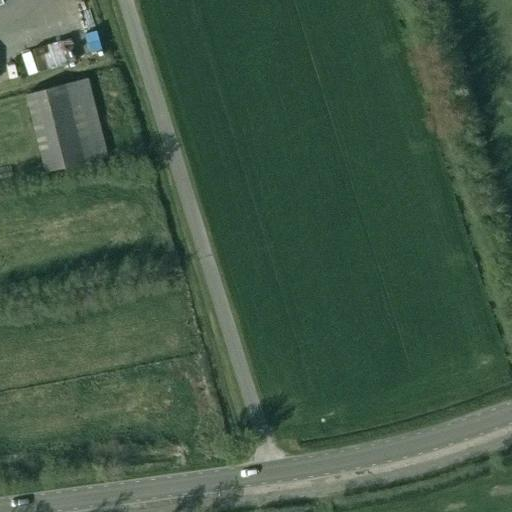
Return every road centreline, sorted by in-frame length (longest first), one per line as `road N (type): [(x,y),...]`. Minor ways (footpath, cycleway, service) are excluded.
road 1 (tertiary): [(0,510),(366,456),(511,413)]
road 2 (unknown): [(290,470),(124,0)]
